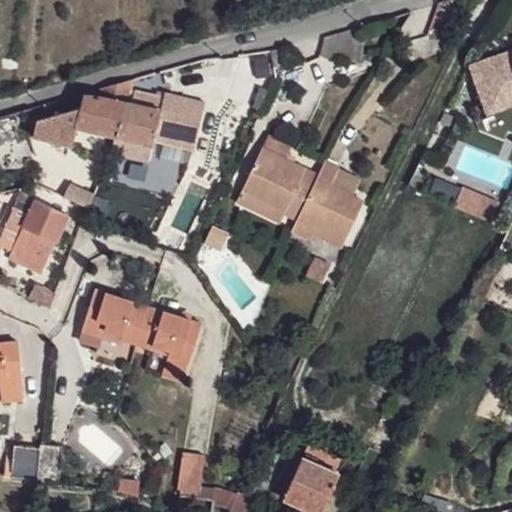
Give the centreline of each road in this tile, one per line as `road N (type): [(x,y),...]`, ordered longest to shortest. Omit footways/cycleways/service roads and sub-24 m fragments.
road 1 (unclassified): [(392,0),(0,107)]
road 2 (residential): [(0,296),(50,323),(94,247)]
